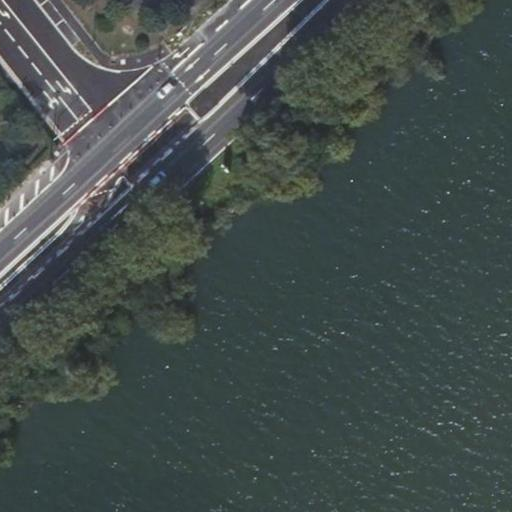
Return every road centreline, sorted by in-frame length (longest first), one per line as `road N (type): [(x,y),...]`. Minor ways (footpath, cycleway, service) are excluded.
road 1 (primary): [(274,0),(124,137)]
road 2 (primary): [(99,225),(237,98)]
road 3 (tertiary): [(124,137),(8,0)]
road 4 (primary): [(124,137),(0,257)]
road 5 (primary): [(237,98),(345,0)]
road 6 (primary): [(0,316),(99,225)]
